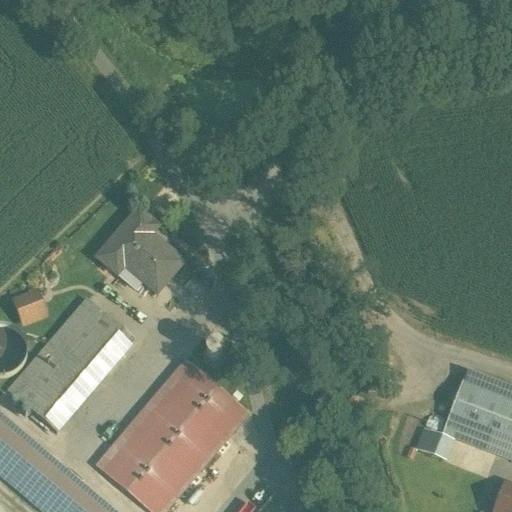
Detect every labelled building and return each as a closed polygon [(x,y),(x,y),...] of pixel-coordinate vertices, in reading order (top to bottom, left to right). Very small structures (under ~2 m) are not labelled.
[(99,261),(114,273),(121,265),(151,290),(157,295),(182,266),(150,237),(158,229),(138,215),(99,261)] [(147,294),(151,290),(121,265),(114,273),(138,293),(141,289),(147,294)] [(59,438),(137,350),(85,304),(7,392),(59,438)] [(7,325),(0,324),(0,374),(8,374),(15,369),(21,363),(24,355),(24,346),(21,336),(15,330),(7,325)] [(216,345),(208,347),(203,355),(205,364),(213,369),(222,367),(227,359),(225,351),(227,347),(218,341),(216,345)] [(147,511),(165,511),(245,418),(184,366),(97,469),(147,511)] [(511,391),(467,375),(443,437),(511,463),(511,391)] [(114,511),(0,417),(0,480),(38,511),(114,511)] [(511,511),(511,489),(507,487),(497,511),(511,511)]
